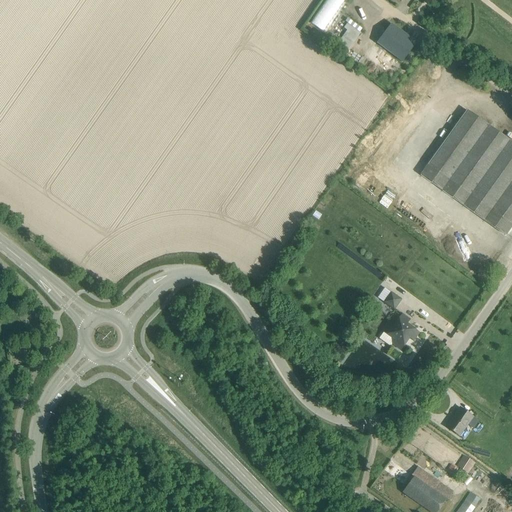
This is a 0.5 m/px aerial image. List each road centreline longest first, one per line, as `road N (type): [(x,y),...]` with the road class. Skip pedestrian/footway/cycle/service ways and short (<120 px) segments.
road 1 (unclassified): [(120,322),(168,277),(219,279),(308,403),(323,414),(370,421),(422,397),(511,275)]
road 2 (tertiary): [(279,511),(122,352)]
road 3 (tertiary): [(41,511),(38,422),(89,353)]
road 4 (track): [(398,12),(511,96)]
road 5 (tertiary): [(91,322),(0,243)]
